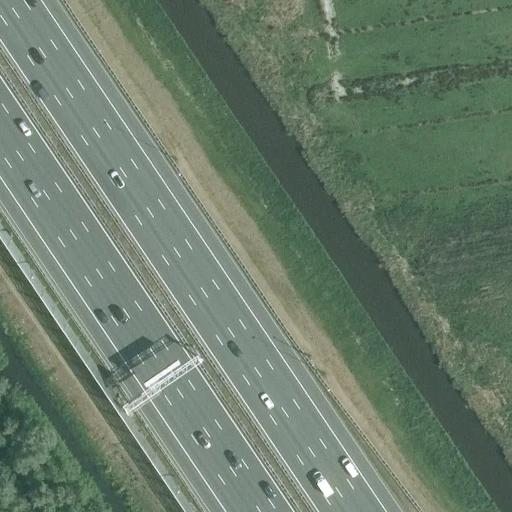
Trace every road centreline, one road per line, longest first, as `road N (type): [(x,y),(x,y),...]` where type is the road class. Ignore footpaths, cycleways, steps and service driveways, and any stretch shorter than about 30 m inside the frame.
road 1 (motorway): [(352,511),(7,0)]
road 2 (motorway): [(0,121),(264,511)]
